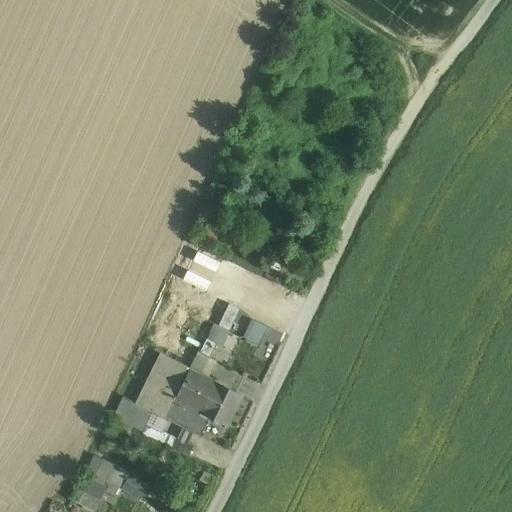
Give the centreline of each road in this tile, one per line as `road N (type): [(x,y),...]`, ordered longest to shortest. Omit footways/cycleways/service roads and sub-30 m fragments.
road 1 (unclassified): [(490,0),(375,156),(210,511)]
road 2 (track): [(421,90),(385,49),(321,0)]
